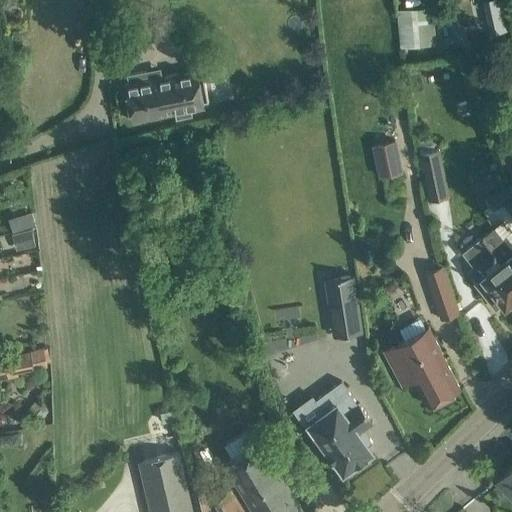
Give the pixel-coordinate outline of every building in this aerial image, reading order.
[(399,47),(427,45),(434,44),(431,7),(397,10),(399,47)] [(138,61),(133,33),(110,37),(114,65),(138,61)] [(129,83),(125,84),(132,121),(151,117),(176,112),(177,117),(192,115),(191,110),(197,108),(205,107),(204,100),(199,74),(198,69),(190,71),(146,79),(145,71),(127,75),(129,83)] [(431,137),(415,140),(417,152),(433,149),(431,137)] [(396,140),(371,145),(377,178),(403,173),(396,140)] [(433,149),(419,153),(417,153),(427,200),(449,196),(439,148),(433,149)] [(511,188),(509,183),(485,197),(492,211),(504,205),(511,200),(511,188)] [(482,237),(511,274),(511,236),(502,223),(500,221),(491,228),(492,229),(482,237)] [(31,229),(12,234),(16,250),(35,245),(31,229)] [(511,298),(511,274),(482,237),(481,236),(461,252),(472,265),(467,270),(475,279),(473,281),(495,309),(503,303),(504,305),(511,298)] [(459,313),(447,279),(442,266),(424,272),(441,319),(459,313)] [(336,335),(359,332),(361,331),(361,330),(358,311),(353,275),(325,279),(330,316),(333,334),(334,335),(336,335)] [(459,388),(450,371),(427,325),(382,348),(393,368),(402,386),(413,380),(427,405),(459,388)] [(17,369),(29,368),(34,367),(34,369),(47,366),(43,347),(30,349),(30,351),(0,356),(0,377),(18,374),(17,369)] [(358,404),(340,380),(314,400),(323,413),(308,424),(343,473),(354,465),(357,468),(371,458),(368,454),(372,451),(368,445),(373,442),(363,428),(372,421),(359,403),(358,404)] [(304,511),(294,496),(260,441),(224,463),(253,511),(304,511)] [(192,511),(178,451),(143,459),(155,511),(192,511)] [(511,466),(507,472),(508,473),(498,483),(511,497),(511,496),(511,466)] [(244,511),(230,490),(215,499),(208,486),(191,490),(197,511),(209,509),(209,506),(216,504),(221,511),(244,511)] [(497,511),(494,502),(468,511),(497,511)]
